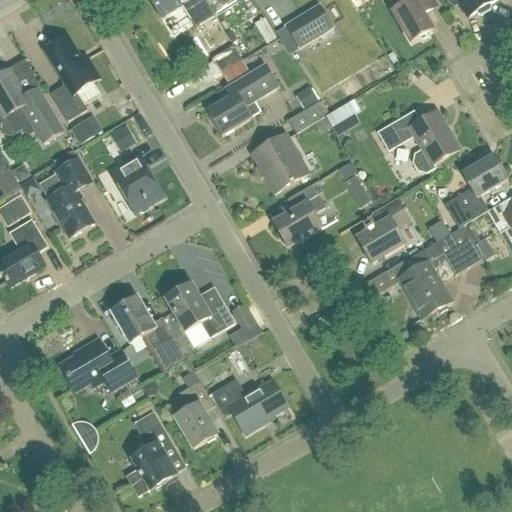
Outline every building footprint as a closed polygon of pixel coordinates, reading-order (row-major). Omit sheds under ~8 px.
[(203,0),(148,0),(162,22),(182,9),(196,32),(216,21),(203,0)] [(203,0),(216,21),(217,20),(216,19),(238,6),(234,0),(203,0)] [(344,0),(351,10),(366,0),(344,0)] [(433,34),(424,18),(438,10),(431,0),(400,0),(405,8),(394,15),(412,46),(420,41),(423,43),(430,40),(430,36),(433,34)] [(482,19),(491,13),(492,10),(491,7),(497,3),(495,0),(458,0),(470,19),(476,15),(478,18),(482,19)] [(299,52),(333,31),(320,9),(286,30),(299,52)] [(277,42),(265,21),(255,27),(267,48),(277,42)] [(62,80),(63,80),(68,88),(52,98),(69,126),(87,114),(77,98),(100,84),(87,63),(83,66),(67,41),(46,54),(62,80)] [(213,62),(214,64),(222,77),(242,65),(233,49),(213,62)] [(260,102),(279,91),(265,68),(225,92),(232,103),(208,117),(223,140),(252,123),(251,121),(260,116),(253,103),(259,100),(260,102)] [(0,113),(4,119),(1,120),(0,125),(0,130),(4,137),(13,139),(24,132),(28,139),(37,134),(44,147),(63,135),(39,94),(26,101),(11,75),(9,76),(7,75),(5,73),(3,73),(1,73),(0,72),(0,113)] [(325,121),(317,107),(305,114),(289,123),(297,137),(325,121)] [(414,116),(414,115),(378,136),(389,155),(415,140),(423,154),(416,158),(414,166),(419,174),(427,176),(436,171),(434,168),(460,153),(438,115),(420,125),(414,116)] [(65,132),(75,147),(98,133),(87,118),(65,132)] [(114,155),(130,146),(121,130),(105,139),(114,155)] [(276,198),(310,177),(286,137),(252,158),(276,198)] [(459,232),(488,215),(490,214),(481,200),(509,183),(494,159),(463,178),(472,192),(445,208),(459,232)] [(0,197),(16,187),(0,160),(0,197)] [(136,217),(164,201),(141,161),(113,178),(136,217)] [(70,243),(95,228),(81,203),(82,199),(80,194),(93,186),(79,163),(56,177),(66,194),(47,205),(70,243)] [(341,182),(352,211),(363,206),(352,177),(341,182)] [(293,213),(273,225),(289,252),(322,233),(314,219),(326,212),(313,188),(287,203),(293,213)] [(18,224),(31,216),(21,199),(8,207),(18,224)] [(511,200),(490,214),(488,215),(509,250),(511,248),(511,200)] [(372,268),(406,248),(397,234),(411,226),(398,203),(373,218),(380,229),(357,242),(372,268)] [(10,237),(0,242),(0,263),(1,264),(0,264),(0,270),(12,291),(46,270),(38,257),(49,251),(33,224),(22,230),(10,237)] [(480,241),(471,246),(480,262),(489,257),(480,241)] [(424,322),(453,305),(437,278),(451,270),(436,246),(410,262),(416,273),(400,282),(424,322)] [(208,316),(192,289),(166,304),(186,337),(200,328),(209,343),(235,328),(223,307),(208,316)] [(152,327),(137,302),(112,317),(131,349),(146,340),(155,356),(165,373),(185,361),(176,344),(162,321),(152,327)] [(246,338),(259,330),(246,307),(233,314),(246,338)] [(93,385),(95,388),(104,383),(111,396),(137,381),(125,360),(112,368),(98,344),(82,354),(83,356),(60,370),(76,396),(93,385)] [(226,421),(233,418),(245,438),(265,426),(264,425),(288,411),(272,385),(246,400),(236,383),(212,397),(226,421)] [(189,415),(175,423),(193,454),(218,439),(204,417),(214,410),(200,386),(180,398),(189,415)] [(151,495),(177,480),(168,465),(178,459),(160,428),(153,416),(134,427),(142,439),(139,441),(147,455),(132,463),(139,474),(127,481),(139,501),(150,494),(151,495)]
